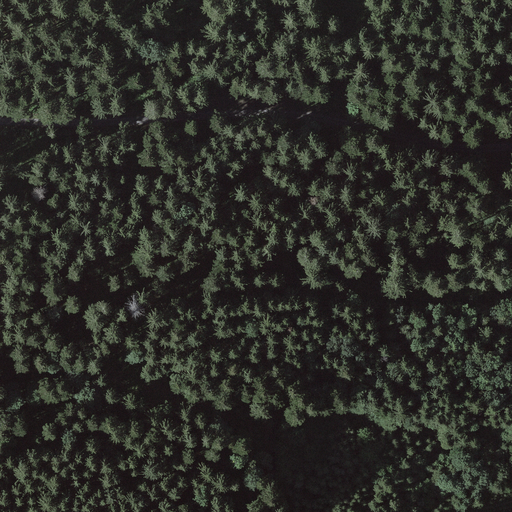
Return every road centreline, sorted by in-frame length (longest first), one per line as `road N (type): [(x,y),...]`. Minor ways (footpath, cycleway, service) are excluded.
road 1 (track): [(511,150),(453,150),(301,108),(94,124),(0,120)]
road 2 (track): [(0,363),(40,374),(97,365),(127,388),(294,437)]
